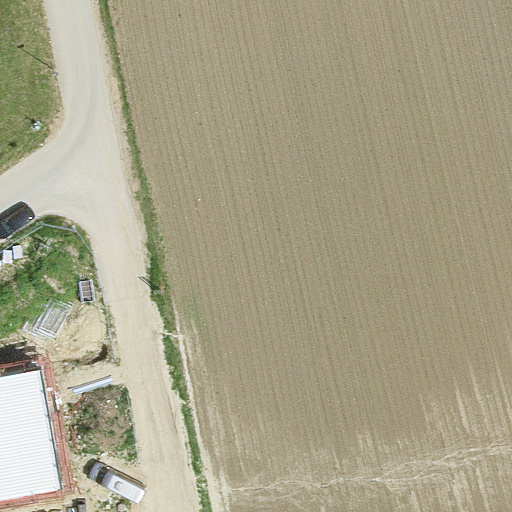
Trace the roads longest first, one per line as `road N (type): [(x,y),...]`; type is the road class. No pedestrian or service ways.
road 1 (track): [(124,288),(166,511)]
road 2 (residential): [(90,145),(124,288)]
road 3 (residential): [(67,0),(90,145)]
